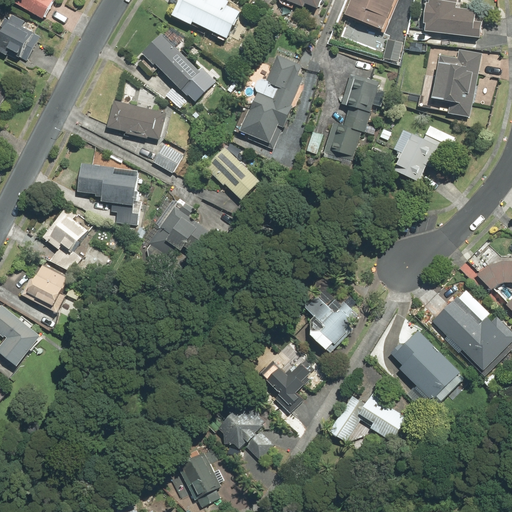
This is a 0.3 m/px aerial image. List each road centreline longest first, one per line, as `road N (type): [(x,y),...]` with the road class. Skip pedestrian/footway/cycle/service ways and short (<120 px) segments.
road 1 (residential): [(0,223),(118,0)]
road 2 (residential): [(402,268),(436,248),(511,159)]
